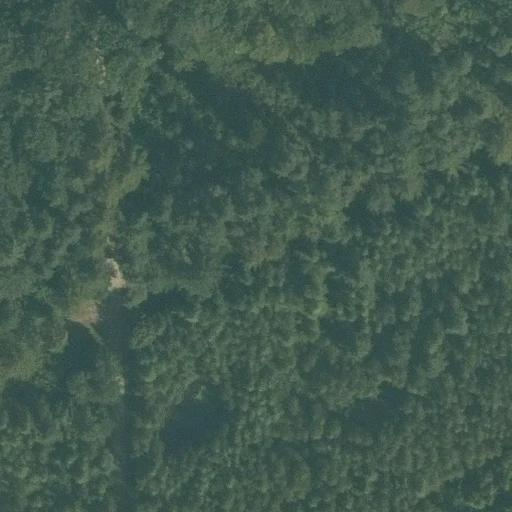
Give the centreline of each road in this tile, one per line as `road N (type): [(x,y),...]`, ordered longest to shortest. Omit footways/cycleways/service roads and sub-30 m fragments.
road 1 (track): [(511,150),(95,313)]
road 2 (track): [(95,313),(85,0)]
road 3 (track): [(95,313),(104,511)]
